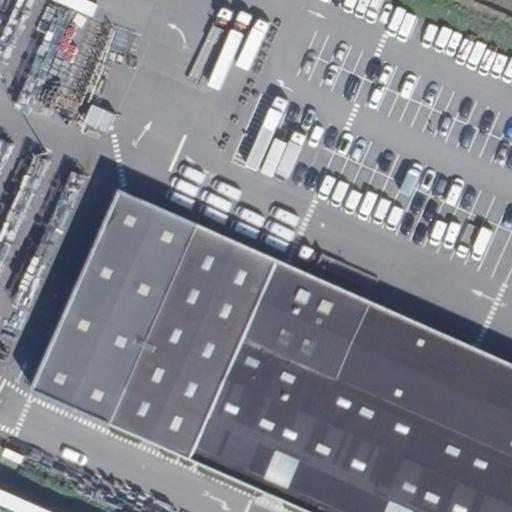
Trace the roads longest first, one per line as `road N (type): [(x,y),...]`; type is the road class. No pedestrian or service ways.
road 1 (unknown): [(209,202),(511,326)]
road 2 (unknown): [(1,403),(111,161)]
road 3 (unknown): [(511,187),(268,81)]
road 4 (unknown): [(236,511),(1,403)]
road 5 (unknown): [(304,3),(511,100)]
road 6 (unknown): [(111,161),(185,22)]
road 7 (unknown): [(268,81),(209,202)]
